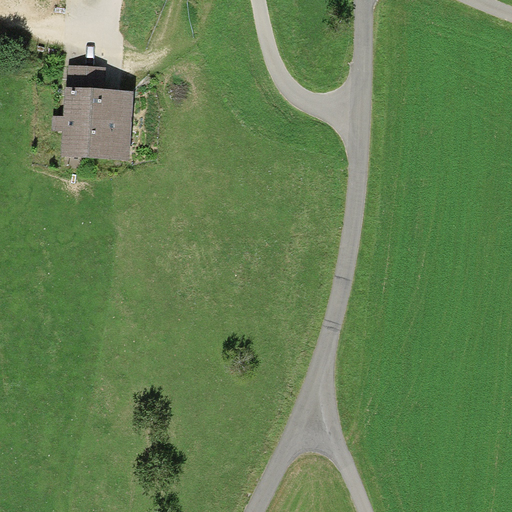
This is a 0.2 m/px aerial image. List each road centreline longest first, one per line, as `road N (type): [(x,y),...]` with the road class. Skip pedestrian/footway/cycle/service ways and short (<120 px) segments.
road 1 (unclassified): [(312,402),(347,248),(362,0)]
road 2 (unclassified): [(254,511),(312,402)]
road 3 (unclassified): [(312,402),(362,511)]
